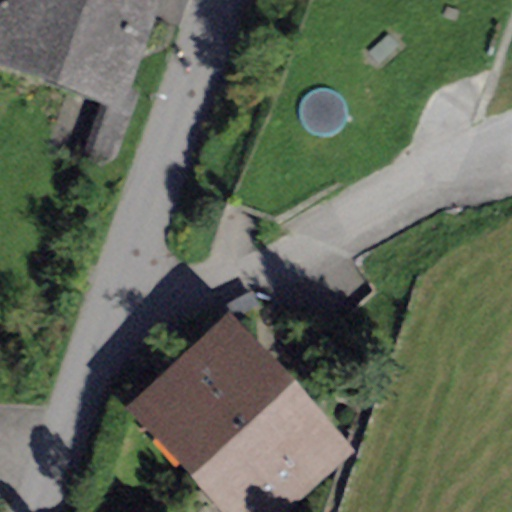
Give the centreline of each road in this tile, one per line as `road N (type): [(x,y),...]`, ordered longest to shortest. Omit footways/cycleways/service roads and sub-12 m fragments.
road 1 (residential): [(511,130),(213,291),(181,299),(118,289)]
road 2 (residential): [(220,0),(118,289)]
road 3 (residential): [(118,289),(37,511)]
